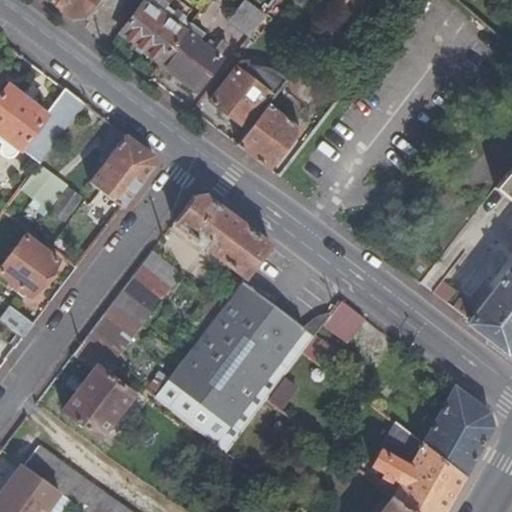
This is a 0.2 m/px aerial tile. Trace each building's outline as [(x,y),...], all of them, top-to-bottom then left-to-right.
[(47,0),(50,2),(72,18),(80,16),(92,0),(47,0)] [(141,0),(118,31),(158,62),(187,24),(164,7),(166,3),(163,0),(141,0)] [(276,0),(263,18),(247,39),(253,44),(284,0),(276,0)] [(226,24),(247,39),(263,18),(242,2),(226,24)] [(190,20),(187,24),(158,62),(195,90),(220,56),(219,55),(228,43),(221,39),(214,50),(197,38),(203,30),(190,20)] [(269,94),(234,68),(209,102),(243,129),(269,94)] [(0,100),(0,136),(39,166),(86,106),(66,91),(45,118),(8,90),(0,100)] [(301,131),(268,106),(239,147),(254,159),(271,172),(301,131)] [(126,136),(90,183),(123,209),(155,167),(154,157),(126,136)] [(319,184),(339,156),(321,143),(300,171),(319,184)] [(511,165),(495,186),(494,188),(499,192),(511,202),(511,165)] [(51,212),(69,189),(39,166),(22,189),(51,212)] [(194,195),(175,221),(246,276),(270,246),(229,214),(204,195),(194,195)] [(0,271),(0,274),(30,297),(57,261),(26,238),(0,271)] [(154,248),(83,342),(108,361),(112,364),(183,271),(154,248)] [(511,268),(470,324),(511,355),(511,268)] [(230,426),(303,330),(242,282),(167,378),(230,426)] [(344,302),(338,304),(323,324),(349,344),(367,319),(344,302)] [(10,308),(0,321),(0,322),(22,340),(33,326),(10,308)] [(303,350),(313,337),(303,330),(230,426),(167,378),(153,396),(225,451),(267,397),(303,350)] [(303,350),(323,366),(335,350),(315,334),(313,337),(303,350)] [(135,395),(102,369),(108,361),(83,342),(73,355),(93,370),(62,410),(100,439),(135,395)] [(492,415),(456,388),(424,446),(465,479),(493,429),(492,415)] [(359,413),(370,421),(379,410),(367,401),(359,413)] [(445,511),(452,502),(465,479),(424,446),(394,422),(371,467),(382,473),(381,478),(391,484),(393,480),(401,485),(393,499),(408,511),(445,511)] [(332,449),(324,444),(317,453),(334,467),(341,457),(332,449)] [(332,449),(341,457),(345,452),(335,444),(332,449)] [(25,466),(64,495),(87,511),(128,511),(38,448),(25,466)] [(25,466),(22,464),(0,494),(0,511),(51,511),(64,495),(25,466)] [(408,511),(393,499),(382,511),(408,511)]
